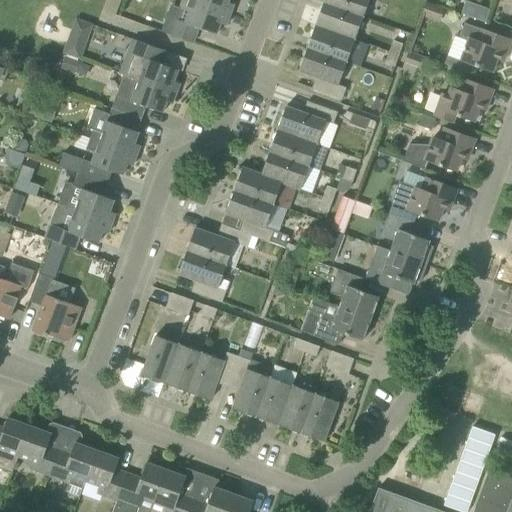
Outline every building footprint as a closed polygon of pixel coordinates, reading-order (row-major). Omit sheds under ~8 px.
[(226,26),(229,15),(187,0),(182,0),(179,8),(179,9),(170,35),(192,44),(198,28),(216,35),(220,24),(226,26)] [(187,0),(229,15),(233,5),(228,3),(228,0),(187,0)] [(324,0),(323,3),(363,17),(369,0),(324,0)] [(323,3),(315,26),(354,40),(363,17),(323,3)] [(426,3),(421,16),(439,22),(444,9),(426,3)] [(485,23),(489,10),(478,6),(473,18),(485,23)] [(65,53),(83,58),(92,22),(74,17),(65,53)] [(503,61),(511,40),(464,23),(458,38),(468,42),(461,61),(492,72),(496,59),(503,61)] [(315,26),(307,48),(346,63),(354,40),(315,26)] [(173,81),(178,70),(160,64),(164,51),(132,39),(120,74),(123,75),(175,94),(179,83),(173,81)] [(392,41),(388,52),(398,56),(402,45),(392,41)] [(316,78),(312,89),(342,100),(349,80),(341,77),(346,63),(307,48),(298,71),(316,78)] [(394,67),(398,56),(388,52),(384,64),(394,67)] [(424,58),(408,52),(403,66),(419,71),(424,58)] [(76,71),(79,58),(64,55),(61,68),(76,71)] [(172,104),(175,94),(123,75),(115,96),(111,109),(141,119),(146,107),(162,113),(166,102),(172,104)] [(485,111),(492,90),(462,79),(458,91),(451,88),(448,95),(441,93),(432,116),(454,124),(457,116),(474,122),(478,109),(485,111)] [(277,129),(317,144),(325,121),(333,124),(337,113),(307,102),(303,113),(285,107),(277,129)] [(137,132),(141,119),(111,109),(109,114),(94,109),(87,128),(93,130),(89,139),(136,156),(140,146),(134,144),(138,132),(137,132)] [(349,124),(366,129),(368,122),(351,116),(349,124)] [(277,129),(269,152),(309,166),(317,144),(277,129)] [(433,138),(430,145),(409,144),(403,162),(425,169),(428,161),(456,171),(460,159),(467,161),(474,139),(444,129),(440,140),(433,138)] [(132,166),(136,156),(89,139),(86,149),(95,153),(91,164),(122,175),(126,164),(132,166)] [(300,190),(309,166),(269,152),(261,174),(281,182),(281,183),(297,189),(300,190)] [(58,167),(77,174),(77,173),(82,175),(87,162),(63,154),(58,167)] [(242,167),(234,191),(273,205),(273,204),(289,210),(297,189),(281,183),(281,182),(261,174),(242,167)] [(342,179),(352,182),(355,171),(346,167),(342,179)] [(107,183),(82,175),(77,173),(77,174),(65,207),(111,224),(115,214),(109,212),(113,200),(103,196),(107,183)] [(396,206),(393,215),(414,223),(417,214),(437,221),(442,208),(449,211),(456,189),(426,178),(422,190),(399,182),(390,205),(396,206)] [(326,186),(322,198),(332,201),(335,190),(326,186)] [(16,216),(24,195),(12,191),(4,212),(16,216)] [(265,228),(273,205),(234,191),(225,214),(243,220),(239,231),(251,236),(269,242),(271,235),(273,231),(265,228)] [(328,212),(332,201),(322,198),(318,209),(328,212)] [(75,249),(79,237),(98,243),(102,232),(107,234),(111,224),(65,207),(61,217),(70,221),(66,232),(48,225),(43,238),(56,243),(56,242),(75,249)] [(414,223),(393,215),(389,213),(381,236),(394,241),(390,251),(427,265),(433,247),(428,245),(429,241),(405,232),(409,221),(414,223)] [(348,222),(335,217),(330,229),(343,234),(348,222)] [(195,228),(186,251),(226,266),(234,243),(247,248),(251,236),(239,231),(221,225),(217,236),(195,228)] [(292,243),(271,235),(269,242),(289,250),(292,243)] [(218,288),(221,279),(226,266),(186,251),(178,274),(196,281),(191,292),(221,303),(226,291),(218,288)] [(427,265),(390,251),(386,262),(373,257),(365,280),(390,289),(390,288),(386,286),(390,276),(413,284),(415,280),(420,282),(427,265)] [(0,316),(8,320),(13,307),(14,308),(18,298),(16,298),(20,287),(27,289),(34,271),(11,262),(9,269),(0,265),(0,316)] [(343,297),(339,307),(370,319),(378,297),(354,289),(358,278),(365,280),(338,270),(330,292),(343,297)] [(41,306),(32,331),(46,337),(47,334),(69,342),(81,308),(46,295),(52,278),(39,273),(29,302),(41,306)] [(188,316),(193,301),(171,293),(165,308),(188,316)] [(362,341),(370,319),(339,307),(313,298),(309,310),(321,315),(314,336),(338,345),(339,345),(334,343),(338,332),(362,341)] [(216,310),(205,306),(202,315),(213,319),(216,310)] [(141,375),(164,384),(178,344),(156,336),(141,375)] [(293,348),(304,352),(308,343),(297,339),(293,348)] [(319,347),(308,343),(304,352),(316,356),(319,347)] [(164,384),(187,392),(201,352),(178,344),(164,384)] [(326,366),(348,375),(353,359),(331,351),(326,366)] [(238,357),(227,353),(224,361),(201,352),(187,392),(210,400),(216,383),(227,387),(238,357)] [(232,409),(255,417),(269,377),(247,369),(250,361),(238,357),(227,387),(239,391),(232,409)] [(269,377),(255,417),(278,425),(292,386),(269,377)] [(278,425),(301,433),(315,394),(292,386),(278,425)] [(315,394),(301,433),(324,442),(338,402),(315,394)] [(3,428),(0,427),(0,469),(11,473),(17,457),(18,457),(29,426),(7,418),(3,428)] [(465,511),(494,432),(471,424),(442,503),(465,511)] [(51,434),(29,426),(18,457),(32,462),(29,469),(49,476),(59,449),(48,444),(51,434)] [(71,453),(59,449),(49,476),(69,483),(65,491),(79,497),(85,482),(85,481),(96,450),(75,442),(71,453)] [(119,458),(96,450),(85,481),(85,482),(99,486),(96,493),(116,501),(126,473),(115,469),(119,458)] [(137,511),(150,511),(166,469),(146,462),(140,478),(126,473),(116,501),(139,509),(137,511)] [(452,511),(453,511),(373,487),(365,511),(511,511),(511,500),(511,497),(511,475),(487,468),(473,511),(452,511)] [(186,477),(166,469),(150,511),(188,511),(194,498),(180,493),(186,477)] [(226,511),(233,494),(214,487),(208,503),(194,498),(188,511),(226,511)] [(249,511),(253,501),(233,494),(226,511),(249,511)]
